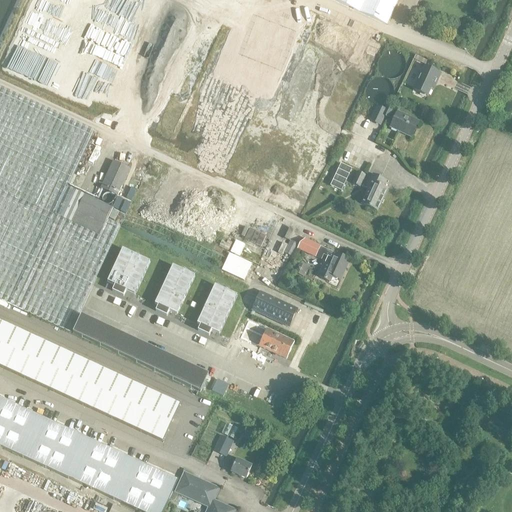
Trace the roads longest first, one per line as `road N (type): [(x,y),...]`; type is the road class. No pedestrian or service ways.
road 1 (unknown): [(0,80),(405,267)]
road 2 (unclassified): [(391,338),(388,305),(511,35)]
road 3 (tertiary): [(295,511),(366,358),(391,338)]
road 4 (unknown): [(326,0),(492,77)]
road 5 (tertiary): [(511,371),(430,335),(391,338)]
